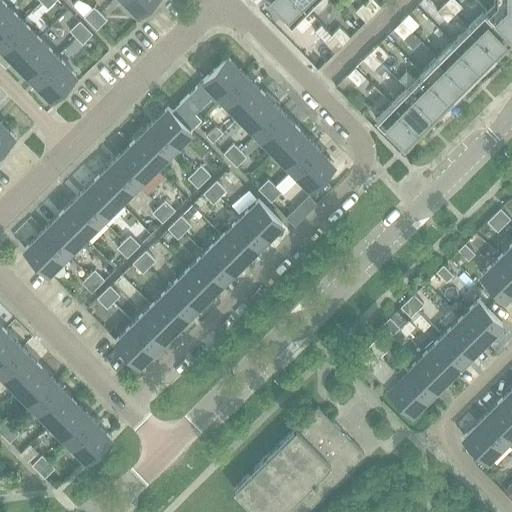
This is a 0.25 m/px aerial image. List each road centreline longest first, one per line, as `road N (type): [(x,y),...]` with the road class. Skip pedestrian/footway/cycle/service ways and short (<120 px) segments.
road 1 (residential): [(169,458),(511,115)]
road 2 (residential): [(130,415),(361,175),(364,143),(313,87)]
road 3 (residential): [(511,343),(424,437),(507,511)]
road 4 (residential): [(65,147),(227,3)]
road 5 (residential): [(130,415),(0,274)]
road 6 (residential): [(313,87),(400,0)]
road 7 (residential): [(313,87),(227,3)]
